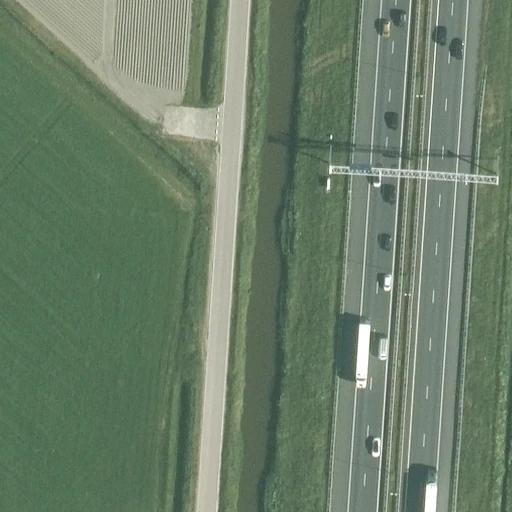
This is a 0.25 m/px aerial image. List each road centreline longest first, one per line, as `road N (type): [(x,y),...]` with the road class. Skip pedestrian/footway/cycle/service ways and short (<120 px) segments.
road 1 (unclassified): [(208,511),(242,0)]
road 2 (motorway): [(418,511),(452,0)]
road 3 (motorway): [(395,0),(362,511)]
